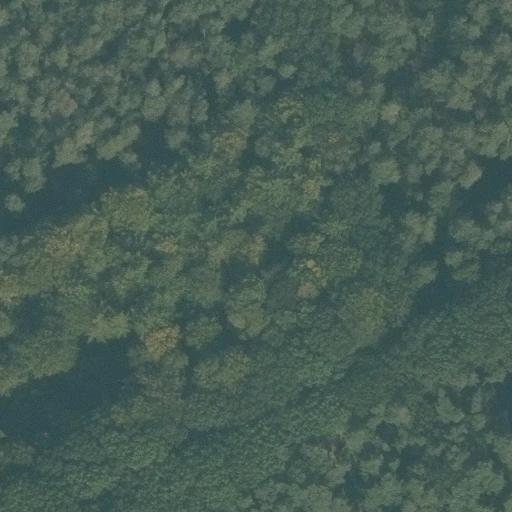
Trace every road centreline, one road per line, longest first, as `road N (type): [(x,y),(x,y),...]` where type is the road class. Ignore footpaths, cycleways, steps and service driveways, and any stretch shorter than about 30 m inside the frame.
road 1 (track): [(90,511),(511,293)]
road 2 (unknown): [(348,420),(173,511)]
